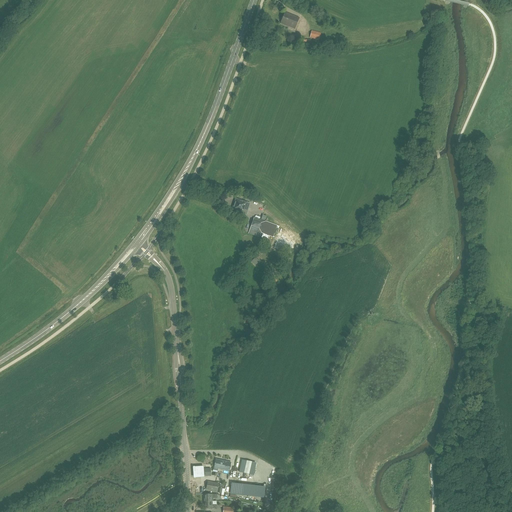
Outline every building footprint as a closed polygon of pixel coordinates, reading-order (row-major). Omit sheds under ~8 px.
[(295,30),(300,18),(285,12),(280,24),(295,30)] [(310,39),(320,40),(320,32),(311,31),(310,39)] [(249,204),(246,203),(236,199),(232,210),(242,213),(243,210),(247,211),(249,204)] [(277,225),(260,220),(261,217),(258,216),(257,218),(254,217),(248,234),(260,238),(261,233),(273,237),(277,225)] [(282,241),(279,250),(289,254),(293,244),(282,241)] [(214,468),(218,469),(229,471),(231,463),(216,459),(214,468)] [(244,473),(249,474),(253,475),(256,463),(246,461),(244,473)] [(193,477),(204,477),(204,466),(193,466),(193,477)] [(218,484),(208,482),(206,490),(213,491),(213,492),(217,493),(218,484)] [(230,494),(264,498),(265,487),(231,483),(230,494)]
